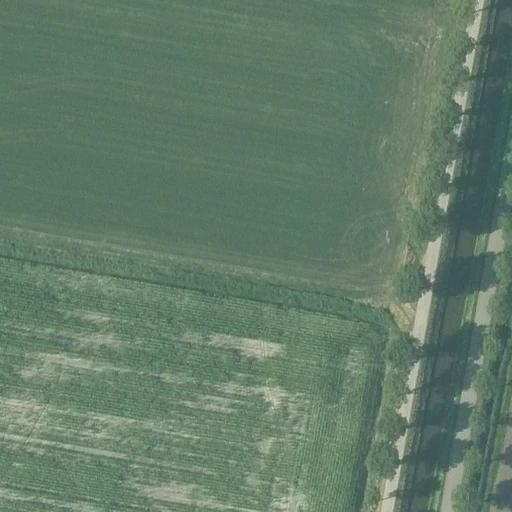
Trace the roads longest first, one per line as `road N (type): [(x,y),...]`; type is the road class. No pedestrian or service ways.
road 1 (unclassified): [(475,0),(383,511)]
road 2 (unclassified): [(449,511),(511,171)]
